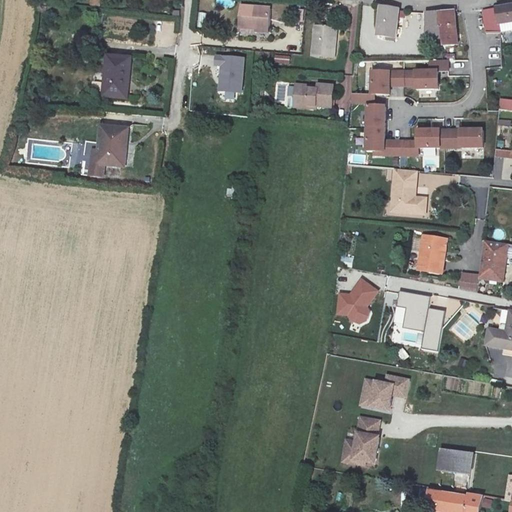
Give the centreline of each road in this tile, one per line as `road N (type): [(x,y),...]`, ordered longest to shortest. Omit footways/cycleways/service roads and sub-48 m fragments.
road 1 (residential): [(469,0),(475,97),(461,110),(404,113)]
road 2 (residential): [(387,281),(511,303)]
